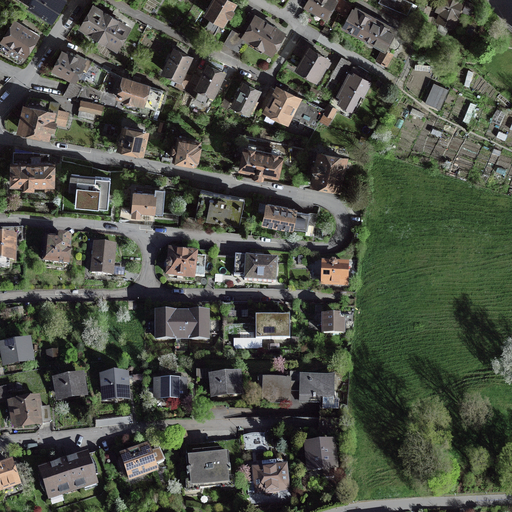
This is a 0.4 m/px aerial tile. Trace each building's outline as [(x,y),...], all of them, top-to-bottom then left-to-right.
[(23,0),(52,18),(62,1),(60,0),(23,0)] [(235,3),(229,0),(213,0),(206,13),(213,17),(211,20),(210,19),(206,26),(208,27),(206,30),(215,35),(222,22),(223,23),(228,15),(230,17),(234,11),(231,9),(235,3)] [(309,0),(306,6),(326,16),(334,3),(335,0),(309,0)] [(341,12),(347,2),(343,0),(335,0),(334,3),(337,4),(335,8),(341,12)] [(379,0),(379,3),(407,16),(413,3),(405,0),(379,0)] [(462,0),(441,0),(440,3),(437,10),(441,12),(438,20),(441,22),(441,23),(448,26),(449,25),(452,26),(457,15),(462,0)] [(341,12),(340,14),(345,17),(352,4),(347,2),(341,12)] [(82,26),(99,36),(112,15),(106,12),(105,13),(94,6),(82,26)] [(365,37),(373,22),(366,17),(354,11),(345,26),(359,34),(357,37),(363,40),(365,37)] [(256,16),(248,12),(240,26),(247,30),(244,35),(233,29),(224,43),(238,51),(246,37),(271,52),(282,32),(269,24),(256,16)] [(112,15),(99,36),(116,47),(128,27),(117,20),(117,19),(112,15)] [(25,28),(15,22),(0,45),(0,49),(18,62),(35,35),(25,28)] [(373,22),(365,37),(384,48),(393,32),(386,28),(373,22)] [(331,61),(310,49),(312,45),(301,39),(294,51),(305,58),(298,68),(317,80),(326,65),(328,66),(331,61)] [(190,56),(175,49),(164,71),(179,79),(176,85),(185,90),(193,74),(194,73),(190,71),(187,76),(182,73),(190,56)] [(69,55),(63,51),(54,68),(73,79),(74,79),(85,58),(77,53),(76,55),(71,52),(70,53),(69,55)] [(385,65),(390,55),(382,51),(377,61),(385,65)] [(118,88),(121,77),(85,58),(74,79),(73,79),(72,81),(83,86),(76,99),(81,100),(103,105),(103,106),(114,109),(120,88),(118,88)] [(350,63),(342,58),(332,75),(340,80),(350,63)] [(223,72),(208,65),(197,87),(194,85),(190,94),(196,97),(195,98),(206,103),(211,93),(213,94),(223,72)] [(354,76),(350,74),(340,94),(343,96),(340,102),(354,110),(369,82),(365,79),(369,72),(358,66),(353,67),(350,71),(355,74),(354,76)] [(185,92),(190,94),(194,85),(198,76),(193,74),(185,92)] [(162,90),(125,77),(120,88),(114,109),(153,119),(162,90)] [(258,90),(244,83),(233,104),(251,113),(255,104),(252,102),(258,90)] [(296,99),(271,86),(258,111),(263,113),(266,108),(269,110),(265,118),(265,119),(272,123),(273,122),(277,114),(286,118),(295,101),(298,102),(291,116),(315,128),(325,110),(297,96),(296,99)] [(448,89),(440,86),(431,106),(440,109),(448,89)] [(53,129),(54,123),(64,125),(67,112),(57,109),(59,103),(31,97),(27,99),(20,129),(46,135),(48,128),(53,129)] [(221,105),(226,108),(230,100),(224,98),(221,105)] [(93,119),(95,112),(102,113),(103,106),(103,105),(81,100),(78,116),(93,119)] [(336,109),(328,105),(325,110),(320,120),(327,124),(331,117),(332,117),(336,109)] [(145,133),(124,128),(120,146),(141,151),(145,133)] [(199,141),(179,137),(178,141),(174,140),(171,152),(176,153),(175,159),(195,163),(199,141)] [(241,168),(256,171),(255,175),(262,177),(263,172),(277,175),(281,155),(245,147),(241,168)] [(34,153),(14,152),(13,184),(24,184),(24,188),(33,188),(33,184),(51,185),(51,164),(48,164),(48,154),(34,153)] [(344,158),(321,153),(318,164),(316,165),(314,167),(314,170),(317,172),(311,171),(308,182),(337,188),(344,158)] [(79,175),(70,174),(69,189),(76,190),(75,205),(108,208),(109,194),(110,178),(95,176),(95,181),(79,180),(79,175)] [(175,180),(166,178),(164,191),(172,193),(175,180)] [(164,194),(134,192),(132,215),(136,216),(140,216),(140,211),(163,213),(164,194)] [(211,195),(203,193),(203,196),(202,196),(199,208),(200,209),(199,217),(215,220),(222,221),(223,220),(236,222),(238,214),(239,214),(241,203),(240,203),(240,201),(228,199),(229,195),(212,192),(211,195)] [(282,226),(282,225),(291,227),(306,230),(309,213),(294,211),(295,209),(267,204),(264,222),(264,223),(277,226),(277,225),(282,226)] [(22,227),(0,227),(0,260),(14,261),(14,244),(15,239),(22,239),(22,227)] [(56,240),(46,239),(44,261),(68,264),(69,251),(68,251),(69,240),(64,240),(57,239),(56,240)] [(115,245),(95,243),(92,273),(112,275),(113,261),(115,245)] [(206,257),(195,255),(181,253),(181,251),(180,250),(175,250),(174,251),(173,252),(171,252),(170,262),(168,263),(167,265),(167,267),(169,269),(168,275),(192,277),(192,275),(204,277),(206,257)] [(276,282),(276,279),(277,260),(248,258),(248,257),(235,256),(234,276),(237,276),(245,277),(244,280),(276,282)] [(313,281),(321,281),(322,261),(314,260),(313,281)] [(323,283),(347,284),(347,265),(337,264),(335,263),(333,262),(331,263),(330,264),(323,264),(323,283)] [(137,302),(128,302),(128,315),(137,315),(137,302)] [(247,304),(233,303),(233,316),(247,316),(247,304)] [(157,314),(157,322),(154,322),(154,331),(157,331),(157,339),(174,339),(174,314),(157,314)] [(191,339),(191,314),(174,314),(174,339),(191,339)] [(207,339),(208,332),(211,332),(211,322),(208,322),(208,314),(191,314),(191,339),(207,339)] [(344,316),(344,321),(340,321),(340,316),(328,316),(328,321),(323,321),(323,333),(344,333),(344,321),(352,321),(352,316),(344,316)] [(256,339),(290,339),(290,318),(290,317),(277,317),(277,318),(256,318),(256,339)] [(29,358),(27,343),(17,345),(16,341),(10,342),(11,346),(4,347),(7,362),(29,358)] [(211,371),(197,370),(197,379),(211,379),(211,371)] [(237,376),(227,377),(226,374),(220,374),(221,378),(214,378),(215,394),(238,392),(237,376)] [(291,379),(263,378),(263,402),(290,403),(290,388),(300,389),(299,400),(322,401),(334,401),(334,400),(335,377),(300,375),(300,382),(291,382),(291,379)] [(64,381),(57,382),(60,397),(83,393),(80,378),(70,379),(70,376),(64,377),(64,381)] [(123,376),(103,378),(104,389),(107,388),(107,399),(125,398),(123,376)] [(166,377),(164,377),(164,379),(165,379),(165,382),(158,382),(158,381),(156,381),(156,383),(156,397),(183,397),(184,383),(184,381),(182,381),(182,382),(175,382),(175,379),(176,379),(176,377),(174,377),(174,378),(166,378),(166,377)] [(339,400),(334,400),(334,401),(322,401),(321,418),(338,419),(339,400)] [(36,401),(13,405),(16,424),(38,421),(42,421),(42,423),(51,422),(49,407),(37,409),(36,401)] [(120,427),(120,416),(97,417),(97,428),(120,427)] [(341,419),(319,419),(318,431),(341,434),(341,419)] [(185,432),(177,434),(179,441),(187,439),(185,432)] [(315,446),(308,446),(310,469),(322,468),(324,481),(334,480),(333,467),(334,467),(332,444),(325,444),(325,441),(323,439),(317,440),(315,442),(315,446)] [(122,459),(118,460),(120,467),(123,475),(128,474),(129,477),(156,467),(154,464),(163,461),(159,450),(151,453),(149,447),(132,453),(132,454),(121,457),(122,459)] [(193,456),(186,456),(188,469),(186,469),(187,476),(188,476),(189,485),(199,484),(199,488),(220,486),(220,482),(230,481),(229,473),(231,473),(230,465),(228,466),(227,452),(221,453),(220,449),(193,452),(193,456)] [(115,452),(102,456),(107,472),(120,467),(118,460),(115,452)] [(96,482),(87,454),(63,462),(40,470),(49,498),(96,482)] [(0,465),(0,490),(18,484),(16,477),(23,474),(18,459),(0,465)] [(263,469),(255,470),(256,482),(247,483),(248,492),(257,491),(257,492),(287,488),(285,466),(276,467),(276,461),(262,462),(263,469)]
